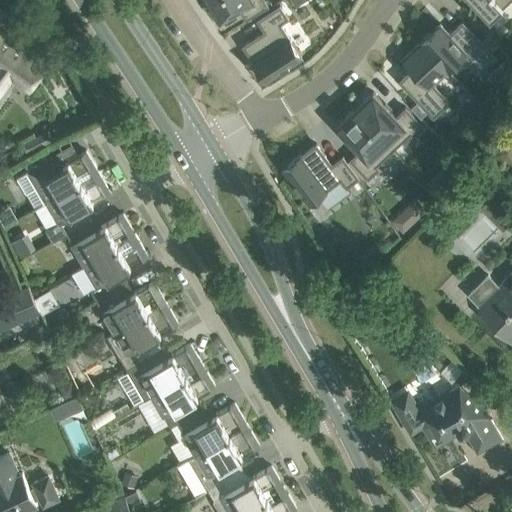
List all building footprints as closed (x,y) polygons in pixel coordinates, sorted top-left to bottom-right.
[(209,0),(220,18),(240,6),(246,17),(268,4),(265,0),(209,0)] [(473,0),(486,14),(490,18),(509,0),(473,0)] [(265,30),(244,44),(266,79),(302,55),(280,22),(288,17),(280,4),(258,19),(265,30)] [(486,14),(477,22),(488,33),(497,25),(490,18),(486,14)] [(440,23),(422,40),(448,68),(463,54),(480,72),(496,56),(491,51),(481,41),(462,20),(450,32),(440,23)] [(28,89),(44,66),(0,33),(0,100),(16,79),(28,89)] [(489,34),(481,41),(491,51),(498,44),(489,34)] [(413,67),(400,79),(419,100),(429,110),(434,115),(450,100),(433,82),(448,68),(422,40),(403,57),(413,67)] [(374,91),(355,108),(394,148),(411,132),(413,135),(423,125),(406,106),(396,115),(374,91)] [(419,100),(412,106),(422,116),(429,110),(419,100)] [(355,108),(337,125),(360,149),(351,158),(368,177),(379,167),(376,164),(394,148),(355,108)] [(317,143),(284,167),(309,202),(319,195),(328,208),(351,191),(347,186),(359,176),(343,155),(332,163),(317,143)] [(86,149),(59,165),(53,155),(28,169),(47,201),(85,178),(81,171),(94,163),(86,149)] [(90,185),(85,178),(47,201),(66,232),(90,218),(84,208),(111,192),(103,178),(90,185)] [(511,217),(497,193),(486,200),(503,227),(511,221),(511,217)] [(123,212),(96,228),(90,218),(66,232),(84,264),(123,241),(118,234),(132,226),(123,212)] [(402,212),(394,220),(404,231),(415,221),(407,213),(402,212)] [(84,264),(72,271),(84,292),(90,288),(96,299),(124,283),(128,281),(121,271),(148,255),(140,241),(127,249),(123,241),(84,264)] [(488,272),(468,292),(485,309),(484,310),(511,338),(511,337),(511,271),(511,272),(500,283),(488,272)] [(103,310),(102,310),(114,330),(107,334),(107,335),(153,308),(149,301),(162,293),(154,279),(130,293),(124,283),(96,299),(103,310)] [(28,285),(0,297),(0,307),(8,325),(40,311),(28,285)] [(157,315),(153,308),(107,335),(126,366),(151,352),(157,348),(151,338),(179,322),(170,308),(157,315)] [(157,348),(151,352),(126,366),(145,399),(152,395),(190,372),(186,364),(199,356),(191,342),(167,356),(161,346),(157,348)] [(152,395),(164,415),(165,415),(171,425),(178,421),(198,409),(192,399),(216,385),(207,371),(194,379),(190,372),(152,395)] [(65,380),(62,389),(64,395),(77,389),(71,377),(65,380)] [(424,424),(436,444),(452,434),(450,431),(458,426),(460,429),(465,431),(467,430),(478,449),(501,435),(488,413),(490,412),(460,383),(450,389),(449,387),(436,394),(419,405),(409,388),(392,399),(412,431),(424,424)] [(64,401),(50,407),(56,419),(70,413),(64,401)] [(198,409),(178,421),(184,432),(183,432),(195,453),(239,427),(247,423),(235,401),(211,415),(205,405),(198,409)] [(101,413),(91,419),(96,427),(106,421),(101,413)] [(239,427),(195,453),(188,457),(207,489),(243,468),(236,457),(260,444),(247,423),(239,427)] [(19,473),(9,452),(0,455),(0,511),(26,511),(29,511),(28,508),(37,504),(35,499),(39,497),(43,506),(61,498),(50,473),(31,481),(34,487),(30,488),(23,472),(19,473)] [(272,464),(249,478),(243,468),(207,489),(221,511),(239,511),(271,494),(267,486),(280,478),(272,464)] [(275,501),(271,494),(239,511),(288,511),(297,507),(289,493),(275,501)] [(132,511),(124,494),(83,511),(132,511)]
